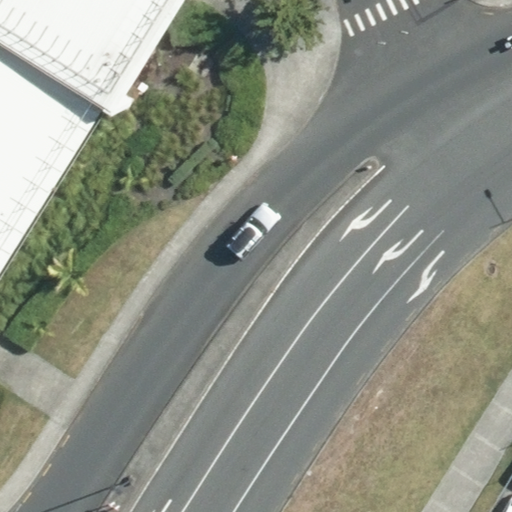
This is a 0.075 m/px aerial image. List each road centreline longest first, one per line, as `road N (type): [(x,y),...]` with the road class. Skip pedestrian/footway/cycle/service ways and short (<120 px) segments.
road 1 (unclassified): [(54,511),(295,188),(377,146),(466,121)]
road 2 (unclassified): [(466,121),(208,476)]
